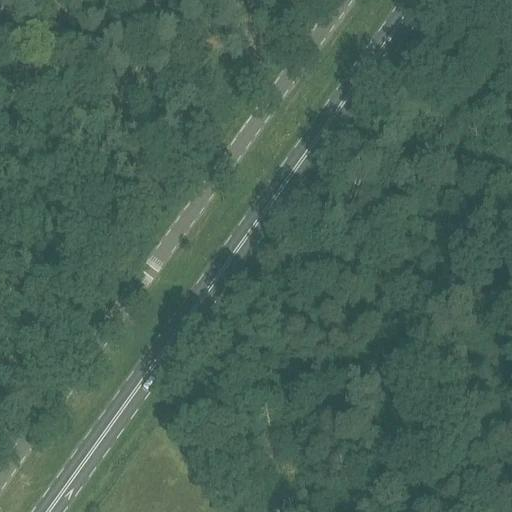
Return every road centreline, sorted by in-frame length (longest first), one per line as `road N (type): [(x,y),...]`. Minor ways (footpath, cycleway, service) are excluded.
road 1 (primary): [(50,511),(418,0)]
road 2 (unclassified): [(0,479),(344,0)]
road 3 (track): [(257,0),(149,98),(116,104),(0,89)]
